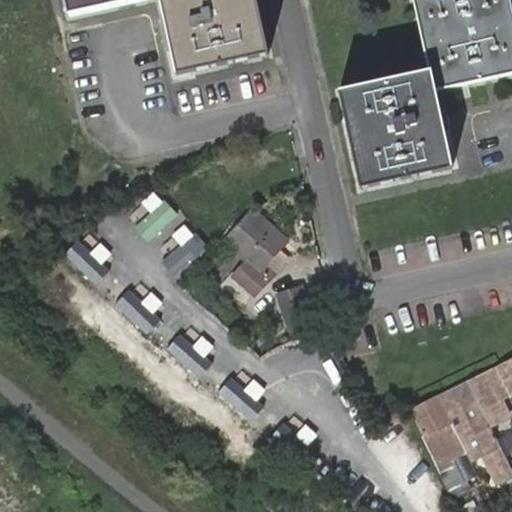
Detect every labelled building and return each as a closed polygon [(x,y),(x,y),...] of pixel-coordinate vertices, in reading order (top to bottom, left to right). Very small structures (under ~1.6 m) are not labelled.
[(63,0),(70,28),(160,9),(177,84),(266,66),(251,0),(63,0)] [(511,75),(511,12),(509,0),(415,0),(430,72),(342,92),(362,187),(452,169),(437,91),(511,75)] [(289,240),(252,209),(226,239),(251,261),(235,279),(255,296),(282,265),(274,258),(289,240)] [(110,270),(78,241),(64,256),(96,285),(110,270)] [(161,319),(129,290),(115,306),(146,335),(161,319)] [(305,290),(280,297),(291,332),(315,325),(305,290)] [(213,362),(181,333),(167,349),(199,378),(213,362)] [(509,370),(507,365),(469,382),(472,387),(509,370)] [(511,373),(511,374),(509,370),(472,387),(473,389),(491,427),(511,417),(502,399),(511,394),(511,373)] [(262,405),(230,376),(216,392),(247,421),(262,405)] [(438,395),(458,436),(471,462),(482,456),(496,485),(511,476),(511,469),(510,465),(499,442),(491,427),(473,389),(472,387),(469,382),(438,395)] [(446,456),(440,444),(458,436),(438,395),(409,408),(406,409),(428,450),(434,462),(446,456)] [(499,442),(510,465),(511,463),(511,440),(510,437),(499,442)] [(446,456),(434,462),(440,473),(448,470),(452,468),(446,456)] [(452,468),(448,470),(459,493),(468,489),(457,466),(452,468)]
